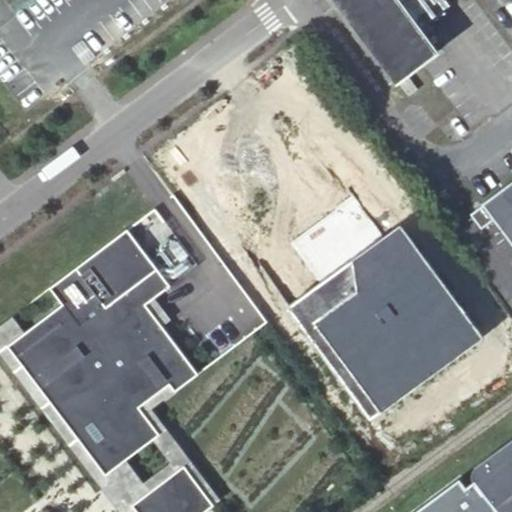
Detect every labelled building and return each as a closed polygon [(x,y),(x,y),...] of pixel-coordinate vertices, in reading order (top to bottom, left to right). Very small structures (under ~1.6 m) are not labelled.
[(437,51),(420,28),(398,0),(336,0),(397,81),(437,51)] [(398,0),(420,28),(447,7),(442,0),(398,0)] [(408,96),(417,88),(408,77),(400,85),(408,96)] [(511,182),(483,203),(511,242),(511,182)] [(198,266),(155,209),(50,288),(63,305),(26,333),(13,316),(0,326),(0,354),(119,511),(205,511),(221,500),(153,410),(199,374),(146,305),(198,266)] [(483,334),(404,225),(292,305),(371,414),(483,334)] [(511,511),(511,435),(474,463),(471,466),(470,471),(471,475),(473,478),(465,484),(458,475),(407,511),(511,511)]
